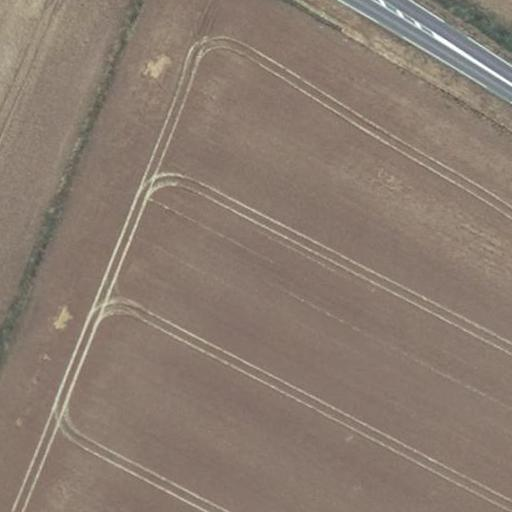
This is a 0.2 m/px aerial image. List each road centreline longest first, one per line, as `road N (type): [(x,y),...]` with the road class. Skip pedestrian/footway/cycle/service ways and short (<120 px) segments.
road 1 (tertiary): [(354,0),(511,90)]
road 2 (tertiary): [(511,78),(396,0)]
